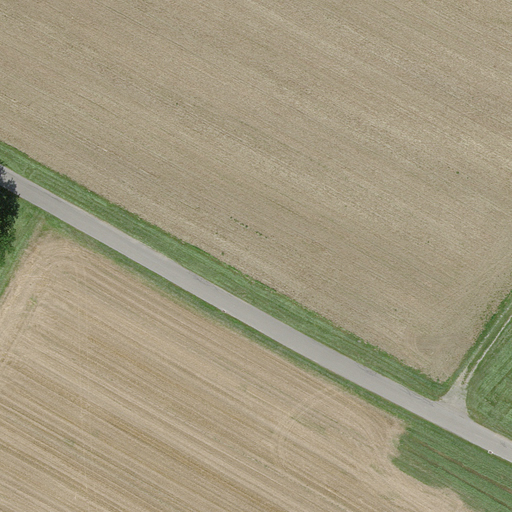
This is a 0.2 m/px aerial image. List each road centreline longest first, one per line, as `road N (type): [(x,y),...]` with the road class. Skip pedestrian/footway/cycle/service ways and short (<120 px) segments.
road 1 (unclassified): [(0,176),(511,453)]
road 2 (track): [(446,418),(511,313)]
